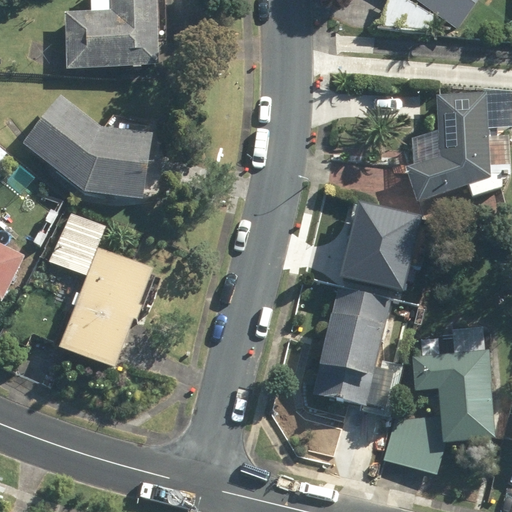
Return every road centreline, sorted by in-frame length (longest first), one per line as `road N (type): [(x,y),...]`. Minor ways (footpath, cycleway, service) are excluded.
road 1 (residential): [(283,0),(284,114),(272,205),(205,485)]
road 2 (unknown): [(283,37),(511,55)]
road 3 (residential): [(0,425),(205,485)]
